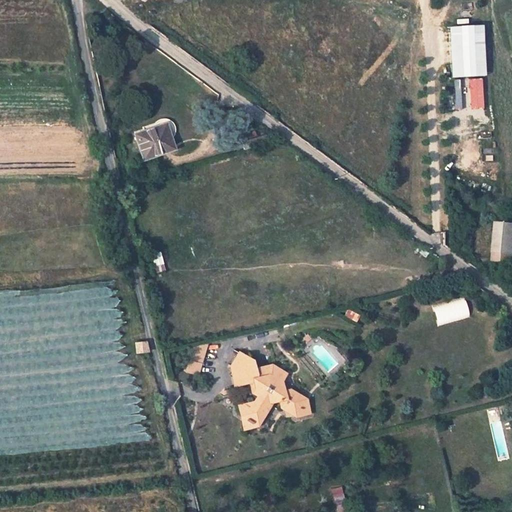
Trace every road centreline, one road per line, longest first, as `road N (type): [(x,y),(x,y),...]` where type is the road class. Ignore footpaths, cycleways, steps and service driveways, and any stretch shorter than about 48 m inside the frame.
road 1 (residential): [(77,0),(194,511)]
road 2 (residential): [(511,303),(110,0)]
